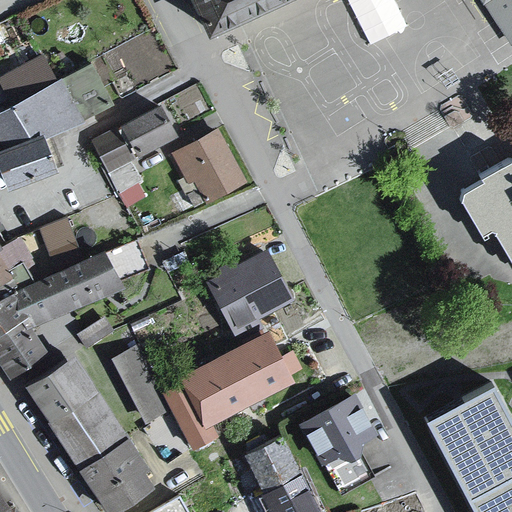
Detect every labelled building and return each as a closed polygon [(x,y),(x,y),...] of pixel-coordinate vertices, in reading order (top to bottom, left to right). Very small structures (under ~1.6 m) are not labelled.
[(195,0),(211,35),(287,0),(195,0)] [(511,0),(483,0),(511,39),(511,0)] [(0,66),(0,69),(7,89),(57,72),(50,50),(0,66)] [(97,64),(0,113),(0,130),(11,147),(56,134),(92,124),(88,114),(116,100),(97,64)] [(184,132),(169,101),(94,134),(108,165),(184,132)] [(220,129),(173,154),(187,182),(196,178),(207,200),(250,181),(220,129)] [(69,166),(56,134),(11,147),(19,184),(69,166)] [(511,160),(488,172),(487,179),(470,189),(465,198),(484,233),(495,228),(511,254),(511,160)] [(376,166),(304,202),(334,273),(373,254),(358,225),(381,210),(377,201),(388,192),(376,166)] [(0,214),(10,210),(3,192),(0,192),(0,214)] [(38,222),(52,255),(82,242),(68,210),(38,222)] [(213,273),(241,336),(259,328),(265,317),(302,297),(273,239),(221,258),(221,270),(213,273)] [(40,321),(128,285),(111,247),(24,283),(5,243),(0,245),(0,362),(10,378),(54,350),(40,321)] [(134,340),(113,350),(146,415),(167,405),(134,340)] [(87,356),(33,386),(104,508),(111,511),(122,511),(160,486),(87,356)] [(195,375),(166,389),(194,444),(221,431),(195,375)] [(511,511),(511,415),(490,376),(420,413),(456,480),(470,475),(487,511),(511,511)] [(359,397),(302,428),(341,498),(398,468),(359,397)] [(289,436),(229,461),(249,502),(268,493),(276,507),(277,511),(322,511),(324,511),(289,436)] [(20,511),(0,481),(0,511),(20,511)]
